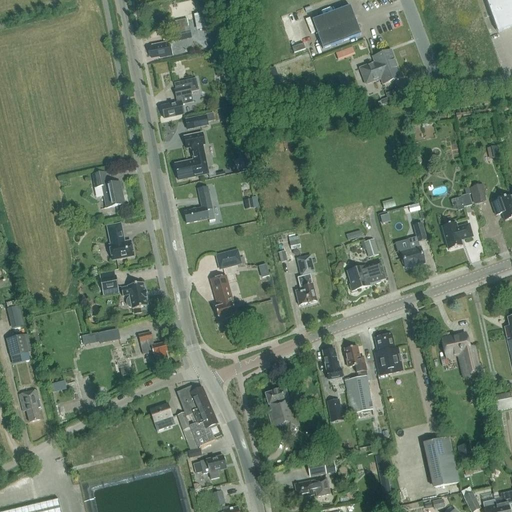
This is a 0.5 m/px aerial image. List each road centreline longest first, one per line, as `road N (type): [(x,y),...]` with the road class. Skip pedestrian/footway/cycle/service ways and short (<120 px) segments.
road 1 (tertiary): [(201,368),(120,0)]
road 2 (tertiary): [(211,382),(511,263)]
road 3 (unclassified): [(0,471),(201,368)]
road 4 (unclassified): [(511,78),(445,80),(432,68),(406,0)]
road 5 (tertiary): [(257,511),(211,382)]
